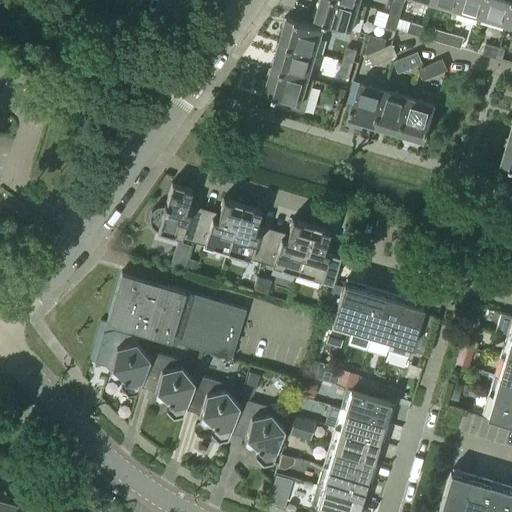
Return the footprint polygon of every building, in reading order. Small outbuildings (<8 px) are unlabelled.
[(358,3),(346,0),(320,0),(315,18),(351,28),(351,27),(359,30),(367,6),(358,3)] [(392,0),(389,13),(399,16),(404,1),(400,0),(392,0)] [(431,0),(457,8),(459,0),(431,0)] [(459,0),(457,8),(481,15),(485,0),(459,0)] [(506,23),(511,3),(511,0),(485,0),(481,15),(506,23)] [(399,16),(389,13),(385,26),(395,29),(399,16)] [(279,41),(315,52),(323,27),(287,16),(279,41)] [(422,35),(425,25),(410,20),(407,31),(422,35)] [(447,43),(450,32),(435,27),(432,38),(447,43)] [(450,32),(447,43),(460,47),(463,36),(450,32)] [(315,52),(279,41),(272,66),(307,77),(315,52)] [(496,57),(499,47),(485,42),(482,53),(496,57)] [(372,64),(396,53),(391,43),(368,53),(372,64)] [(343,60),(352,63),(356,49),(347,46),(343,60)] [(499,47),(496,57),(501,59),(505,48),(499,47)] [(397,71),(422,61),(417,50),(393,60),(397,71)] [(422,78),(447,68),(443,57),(418,67),(422,78)] [(352,63),(343,60),(339,72),(348,75),(352,63)] [(314,79),(307,77),(272,66),(264,92),(277,96),(275,102),(305,110),(314,79)] [(373,124),(384,88),(359,80),(348,117),(373,124)] [(330,93),(342,97),(346,88),(334,84),(330,93)] [(384,88),(373,124),(398,132),(409,96),(384,88)] [(409,96),(398,132),(424,140),(427,131),(428,131),(429,127),(428,127),(429,126),(428,126),(435,104),(409,96)] [(511,137),(509,137),(501,162),(511,165),(511,137)] [(163,202),(162,204),(160,204),(158,204),(156,205),(153,206),(151,208),(150,210),(149,212),(148,214),(148,216),(147,218),(148,221),(149,223),(150,225),(152,227),(154,228),(156,229),(191,240),(199,213),(184,208),(190,187),(170,182),(164,202),(163,202)] [(225,250),(240,202),(221,197),(215,217),(199,213),(191,240),(225,250)] [(240,202),(225,250),(260,260),(268,233),(252,229),(258,208),(240,202)] [(294,271),(308,223),(290,217),(284,238),(268,233),(260,260),(294,271)] [(308,223),(294,271),(330,281),(338,254),(321,249),(327,228),(308,223)] [(229,358),(244,307),(120,270),(105,321),(229,358)] [(352,326),(364,287),(343,281),(331,320),(352,326)] [(371,332),(383,293),(364,287),(352,326),(371,332)] [(383,293),(371,332),(390,338),(402,298),(383,293)] [(402,298),(390,338),(411,344),(409,349),(423,353),(434,315),(420,311),(423,304),(402,298)] [(137,391),(139,384),(148,354),(128,333),(114,329),(102,332),(93,361),(105,365),(112,372),(117,371),(123,377),(120,387),(127,394),(137,391)] [(503,355),(511,357),(511,336),(509,336),(503,355)] [(182,416),(184,407),(193,377),(173,356),(157,352),(148,354),(139,384),(149,388),(158,396),(162,395),(168,401),(165,410),(172,418),(182,416)] [(497,374),(511,378),(511,357),(503,355),(497,374)] [(308,370),(308,372),(308,373),(310,374),(313,375),(315,376),(320,377),(321,377),(321,378),(325,379),(326,379),(327,379),(328,379),(328,380),(330,380),(331,381),(332,381),(335,382),(338,383),(340,383),(342,384),(342,383),(343,384),(347,385),(350,385),(352,383),(356,374),(357,372),(356,372),(355,372),(354,371),(351,370),(347,369),(346,369),(343,368),(340,368),(339,369),(337,369),(335,368),(334,368),(332,367),(331,367),(329,366),(324,364),(323,364),(322,363),(321,363),(318,361),(317,361),(315,361),(314,363),(313,364),(312,365),(310,368),(309,369),(308,370)] [(243,389),(253,392),(258,374),(248,371),(243,389)] [(492,394),(511,399),(511,378),(497,374),(492,394)] [(193,377),(184,407),(195,410),(202,419),(207,418),(213,425),(209,433),(217,441),(227,439),(229,431),(238,401),(237,401),(217,380),(201,375),(193,377)] [(357,381),(356,384),(357,385),(358,386),(359,386),(360,387),(361,387),(362,387),(362,386),(366,386),(370,386),(372,386),(374,386),(375,386),(375,385),(376,384),(377,382),(377,380),(376,379),(375,379),(372,378),(370,377),(366,376),(364,375),(360,375),(358,376),(357,381)] [(378,382),(374,394),(390,399),(390,397),(394,387),(380,383),(378,382)] [(343,408),(384,420),(390,400),(350,387),(343,408)] [(511,399),(492,394),(485,414),(511,422),(511,399)] [(238,401),(229,431),(239,435),(246,443),(251,441),(257,448),(254,457),(262,464),(272,461),(283,424),(262,403),(247,399),(238,401)] [(338,427),(378,439),(384,420),(343,408),(338,427)] [(332,446),(372,459),(378,439),(338,427),(332,446)] [(326,466),(366,478),(372,459),(332,446),(326,466)] [(320,485),(360,497),(366,478),(326,466),(320,485)] [(440,511),(459,511),(470,476),(449,470),(437,511),(440,511)] [(275,473),(267,501),(283,506),(292,478),(275,473)] [(470,476),(459,511),(480,511),(489,482),(470,476)] [(489,482),(480,511),(501,511),(508,488),(489,482)] [(355,511),(360,497),(320,485),(314,506),(324,509),(335,511),(355,511)] [(511,511),(511,489),(508,488),(501,511),(511,511)] [(2,498),(0,506),(0,511),(25,511),(28,506),(2,498)]
